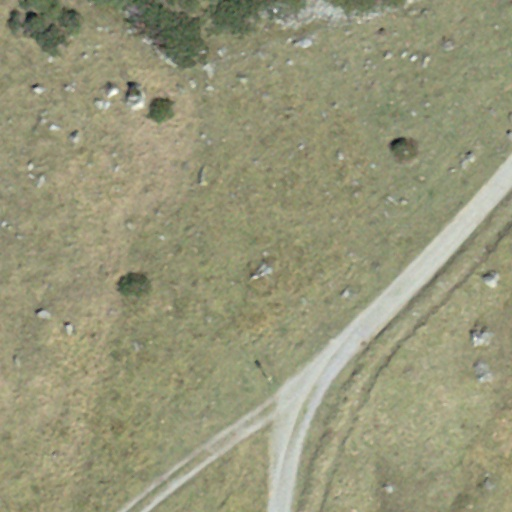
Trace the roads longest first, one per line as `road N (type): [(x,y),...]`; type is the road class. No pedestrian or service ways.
road 1 (track): [(290,395),(404,292),(511,167)]
road 2 (track): [(134,511),(290,395)]
